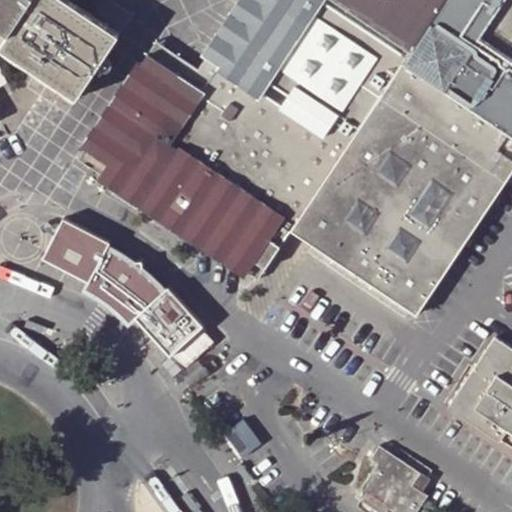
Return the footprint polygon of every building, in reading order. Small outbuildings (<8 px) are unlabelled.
[(0,0),(0,46),(75,96),(125,21),(93,0),(0,0)] [(93,0),(125,21),(131,12),(113,0),(93,0)] [(480,168),(492,151),(503,136),(511,141),(511,0),(347,0),(411,43),(343,146),(218,62),(200,88),(158,60),(125,110),(96,156),(145,189),(251,259),(263,267),(288,231),(415,314),(503,182),(480,168)] [(218,62),(259,0),(242,0),(206,54),(218,62)] [(343,146),(411,43),(347,0),(259,0),(218,62),(343,146)] [(200,88),(218,62),(206,54),(198,67),(156,41),(148,54),(158,60),(200,88)] [(125,110),(158,60),(148,54),(115,104),(125,110)] [(96,156),(125,110),(115,104),(79,159),(139,199),(145,189),(96,156)] [(511,141),(503,136),(492,151),(511,164),(511,141)] [(511,168),(511,164),(492,151),(480,168),(503,182),(511,168)] [(251,259),(145,189),(139,199),(244,270),(251,259)] [(145,277),(142,260),(125,262),(106,252),(111,242),(64,217),(43,257),(90,282),(91,279),(105,286),(116,294),(127,303),(137,314),(135,316),(170,356),(203,325),(168,286),(160,294),(145,277)] [(263,267),(251,259),(244,270),(256,278),(263,267)] [(511,348),(495,337),(448,407),(497,440),(505,429),(511,433),(511,348)] [(205,415),(221,438),(239,426),(222,401),(205,415)] [(414,511),(426,495),(420,491),(411,484),(419,473),(379,446),(370,459),(377,463),(356,495),(381,511),(414,511)] [(428,478),(419,473),(411,484),(420,491),(428,478)]
